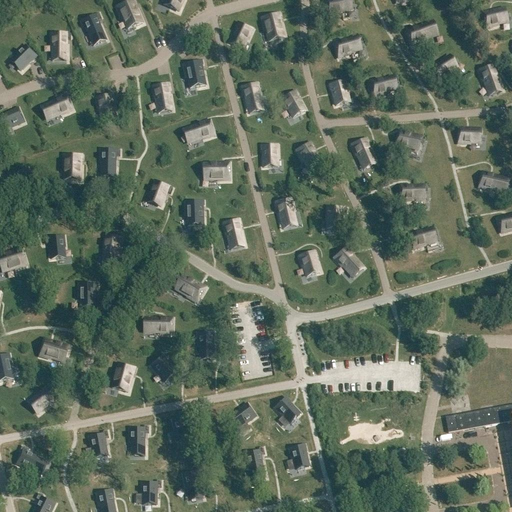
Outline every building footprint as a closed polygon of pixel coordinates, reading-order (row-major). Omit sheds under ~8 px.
[(166,0),(164,6),(178,13),(181,7),(184,0),(166,0)] [(349,0),(343,0),(326,3),(328,17),(341,15),(342,20),(350,18),(349,14),(352,14),(349,0)] [(132,1),(118,8),(123,20),(128,31),(142,24),(140,19),(132,1)] [(500,8),(482,20),(490,32),(508,20),(500,8)] [(95,16),(82,22),(88,34),(91,43),(104,38),(103,34),(98,22),(101,20),(99,15),(95,16)] [(278,15),(263,19),(266,32),(269,43),(284,39),(283,33),(278,15)] [(426,24),(406,36),(414,48),(434,36),(426,24)] [(231,42),(230,44),(243,50),(246,43),(252,30),(239,25),(231,42)] [(52,48),(52,58),(66,58),(66,54),(66,41),(70,41),(70,35),(66,35),(52,35),(52,48)] [(357,40),(335,46),(338,59),(351,56),(352,61),(359,59),(358,54),(361,54),(357,40)] [(17,57),(11,62),(21,72),(23,70),(36,57),(26,47),(17,57)] [(447,56),(431,71),(441,81),(457,67),(447,56)] [(201,62),(185,65),(188,78),(190,90),(205,87),(204,81),(201,62)] [(493,67),(480,71),(487,93),(501,88),(493,67)] [(394,79),(371,84),(374,98),(387,95),(388,100),(394,98),(394,94),(397,93),(394,79)] [(167,85),(153,88),(156,101),(158,110),(171,108),(170,104),(171,104),(167,85)] [(256,85),(243,88),(247,107),(248,107),(248,111),(262,107),(260,98),(256,85)] [(343,85),(327,98),(335,109),(352,96),(343,85)] [(294,93),(282,100),(289,112),(289,111),(293,118),(305,112),(303,110),(304,109),(294,93)] [(111,96),(97,99),(100,112),(102,120),(115,117),(115,115),(115,114),(111,96)] [(50,106),(46,107),(51,120),(60,116),(73,111),(67,98),(50,105),(50,106)] [(1,118),(0,118),(0,121),(4,131),(12,128),(24,123),(19,110),(1,118)] [(192,129),(188,130),(193,143),(202,140),(215,136),(210,123),(192,129)] [(480,131),(459,130),(458,144),(480,145),(480,131)] [(400,133),(395,146),(408,151),(407,155),(414,157),(415,153),(418,153),(422,140),(400,133)] [(365,140),(352,146),(361,167),(375,162),(365,140)] [(309,144),(297,152),(304,163),(309,172),(321,164),(319,161),(309,144)] [(277,147),(263,147),(263,166),(264,166),(264,169),(277,168),(277,160),(277,147)] [(102,164),(101,174),(115,174),(115,170),(116,151),(102,151),(101,164),(102,164)] [(65,169),(64,181),(80,182),(80,176),(81,157),(65,156),(64,169),(65,169)] [(210,166),(204,166),(205,182),(217,181),(230,181),(229,165),(210,165),(210,166)] [(16,176),(7,180),(12,192),(16,191),(33,184),(28,171),(16,176)] [(505,180),(482,174),(479,188),(501,194),(505,180)] [(151,195),(148,203),(161,208),(162,206),(169,188),(156,183),(151,195)] [(401,188),(400,202),(413,202),(413,207),(420,207),(421,203),(423,203),(424,189),(401,188)] [(290,201),(277,204),(281,222),(282,226),(295,223),(293,214),(290,201)] [(202,203),(186,203),(187,216),(188,228),(203,228),(203,222),(202,203)] [(328,222),(327,230),(341,231),(341,228),(343,209),(329,208),(328,222)] [(511,216),(498,220),(501,234),(511,231),(511,216)] [(238,221),(224,224),(227,238),(228,238),(230,247),(243,244),(242,240),(243,240),(238,221)] [(432,232),(410,237),(413,251),(426,248),(427,252),(434,250),(433,246),(436,245),(432,232)] [(49,239),(45,239),(46,245),(50,245),(51,258),(51,260),(65,259),(64,251),(63,237),(49,239)] [(105,250),(103,260),(117,262),(117,258),(118,258),(120,239),(106,237),(104,250),(105,250)] [(345,250),(334,259),(344,269),(350,276),(360,267),(358,264),(345,250)] [(4,257),(0,257),(0,263),(3,273),(14,270),(27,266),(22,251),(4,256),(4,257)] [(314,253),(300,257),(304,270),(307,278),(320,274),(319,271),(314,253)] [(184,277),(176,291),(186,297),(198,304),(206,290),(189,280),(184,277)] [(80,298),(80,310),(96,310),(96,304),(96,285),(80,285),(80,298)] [(150,320),(149,334),(159,334),(172,335),(173,321),(154,320),(150,320)] [(213,334),(199,334),(199,347),(200,357),(213,357),(213,353),(213,334)] [(44,341),(40,357),(53,360),(64,363),(68,348),(62,347),(63,346),(44,341)] [(8,356),(0,357),(0,383),(13,380),(11,369),(8,356)] [(162,358),(151,366),(159,377),(160,377),(165,383),(175,375),(174,373),(162,358)] [(115,378),(112,389),(128,394),(129,388),(134,369),(119,365),(115,378)] [(40,396),(32,402),(41,412),(44,410),(59,398),(50,387),(39,395),(40,396)] [(285,400),(275,409),(284,419),(290,425),(299,416),(300,416),(285,400)] [(248,406),(230,419),(231,419),(238,430),(245,425),(256,417),(248,406)] [(453,417),(445,419),(447,430),(448,435),(511,423),(511,511),(511,406),(471,414),(453,417)] [(187,418),(173,421),(176,434),(178,442),(191,439),(191,440),(192,439),(188,422),(192,421),(190,415),(186,416),(187,418)] [(131,443),(131,453),(144,453),(144,454),(145,454),(145,434),(149,434),(149,428),(144,428),(144,430),(130,430),(130,443),(131,443)] [(104,436),(90,438),(92,451),(93,451),(94,459),(107,457),(108,457),(104,440),(109,439),(107,433),(103,433),(104,436)] [(304,447),(290,450),(294,463),(296,471),(309,468),(304,447)] [(23,453),(17,465),(29,471),(38,475),(44,463),(45,462),(27,454),(28,450),(23,448),(21,452),(23,453)] [(260,452),(246,455),(249,468),(251,478),(264,475),(264,476),(265,475),(261,456),(265,455),(263,449),(259,450),(260,452)] [(197,473),(184,475),(186,489),(187,494),(188,498),(201,496),(202,496),(201,492),(198,477),(202,476),(201,470),(197,471),(197,473)] [(143,500),(143,506),(156,506),(157,506),(157,498),(157,489),(161,489),(161,482),(157,482),(157,484),(143,484),(143,498),(143,500)] [(111,492),(97,494),(100,508),(101,509),(101,511),(115,511),(114,505),(111,492)] [(40,502),(35,511),(51,511),(55,505),(42,499),(43,497),(39,495),(36,501),(40,502)]
